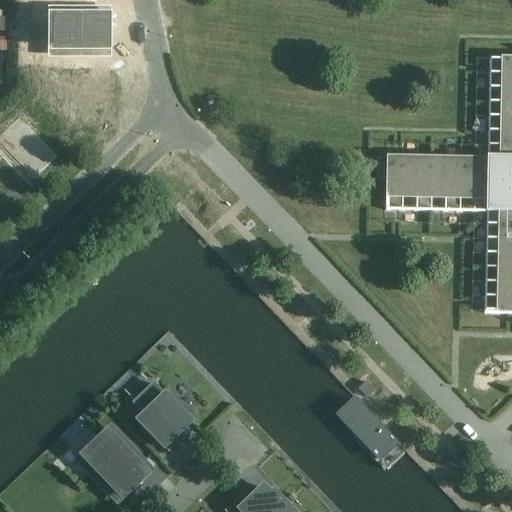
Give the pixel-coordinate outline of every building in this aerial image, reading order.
[(197,0),(192,54),(229,58),(232,25),(240,26),(242,0),(197,0)] [(511,0),(457,0),(457,6),(502,11),(502,4),(511,4),(511,0)] [(52,14),(52,52),(104,53),(105,14),(52,14)] [(511,60),(489,60),(487,160),(386,158),(377,158),(376,166),(377,166),(383,166),(386,166),(385,211),(486,213),(484,314),(511,314),(511,60)] [(419,63),(416,90),(437,92),(440,65),(419,63)] [(90,65),(74,65),(74,89),(90,88),(90,65)] [(19,105),(0,123),(0,142),(34,179),(63,151),(19,105)] [(258,111),(238,130),(248,141),(242,147),(294,203),(321,179),(299,154),(304,149),(273,116),(268,121),(258,111)] [(166,202),(132,235),(198,305),(233,271),(166,202)] [(233,271),(198,305),(264,374),(299,341),(233,271)] [(299,341),(264,374),(331,443),(365,410),(299,341)] [(358,389),(366,398),(374,391),(366,382),(358,389)] [(189,422),(177,410),(153,385),(133,404),(144,415),(138,421),(169,453),(187,436),(182,431),(189,424),(190,423),(189,422)] [(365,410),(331,443),(395,511),(397,511),(432,480),(365,410)] [(111,433),(81,461),(118,500),(148,472),(111,433)] [(462,511),(432,480),(397,511),(462,511)] [(270,496),(262,488),(249,501),(243,494),(223,511),(289,511),(273,494),(270,496)]
